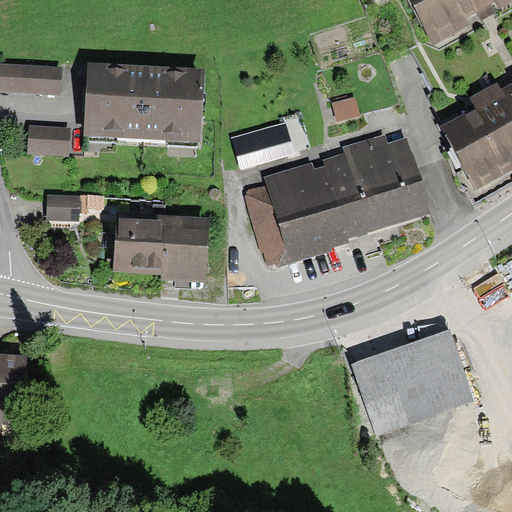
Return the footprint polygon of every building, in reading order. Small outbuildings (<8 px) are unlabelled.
[(511,0),(413,0),(437,42),(511,0)] [(62,66),(0,63),(0,91),(61,94),(62,66)] [(204,69),(88,63),(85,136),(200,142),(204,69)] [(511,91),(444,129),(476,187),(511,166),(511,91)] [(355,96),(333,103),(338,121),(360,115),(355,96)] [(285,124),(233,139),(242,169),(294,154),(285,124)] [(71,128),(30,126),(29,153),(70,155),(71,128)] [(430,213),(407,139),(388,144),(385,135),(345,147),(347,154),(326,161),(327,167),(313,171),(311,164),(265,177),(268,186),(247,192),(269,264),(277,262),(278,267),(334,250),(333,247),(349,242),(348,237),(352,236),(430,213)] [(79,196),(48,195),(48,219),(78,220),(79,196)] [(205,280),(210,219),(159,215),(158,221),(118,218),(114,270),(163,273),(163,277),(205,280)] [(446,326),(344,360),(370,435),(471,401),(446,326)] [(0,355),(0,432),(26,433),(30,357),(0,355)]
